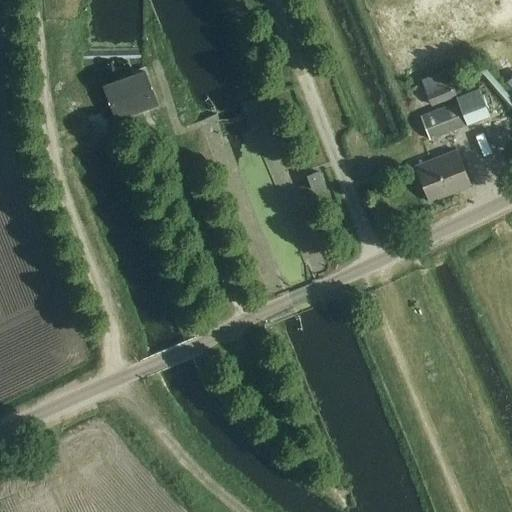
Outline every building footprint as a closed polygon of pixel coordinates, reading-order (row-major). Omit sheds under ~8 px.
[(457,97),(447,71),(429,77),(434,89),(426,92),(433,111),(421,116),(430,140),(490,117),(480,88),(457,97)] [(117,120),(158,106),(146,72),(125,80),(105,87),(113,108),(117,120)] [(431,201),(469,189),(458,154),(420,166),(431,201)] [(320,175),(329,193),(341,187),(332,169),(320,175)] [(317,194),(326,191),(319,174),(310,177),(317,194)]
